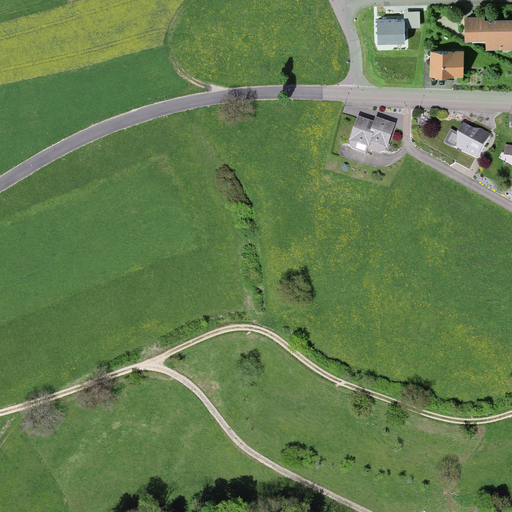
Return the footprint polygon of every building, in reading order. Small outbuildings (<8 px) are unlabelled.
[(419,12),(405,12),(405,21),(405,28),(420,28),(419,12)] [(464,17),(465,42),(486,41),(486,51),(511,50),(511,19),(485,20),(485,17),(464,17)] [(405,21),(377,22),(378,45),(405,44),(405,28),(405,21)] [(431,52),(430,77),(464,77),(464,52),(431,52)] [(370,130),(373,121),(357,116),(349,140),(350,140),(349,144),(352,149),(366,153),(367,149),(368,146),(369,146),(374,131),(370,130)] [(395,123),(375,116),(373,121),(370,130),(374,131),(369,146),(368,146),(367,149),(380,153),(384,152),(386,147),(387,147),(395,123)] [(473,127),(464,122),(457,130),(457,132),(451,128),(444,142),(451,146),(456,146),(477,157),(491,134),(480,128),(473,127)]
